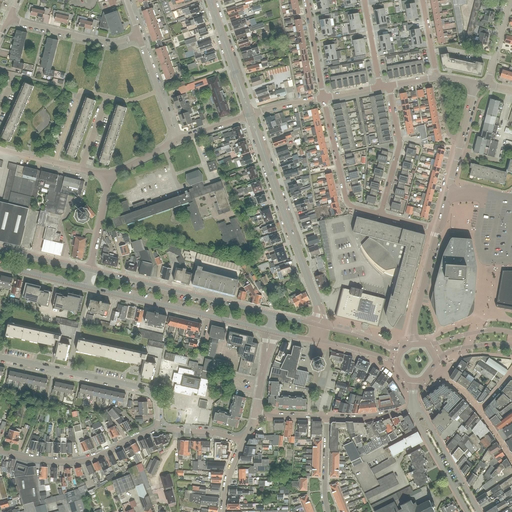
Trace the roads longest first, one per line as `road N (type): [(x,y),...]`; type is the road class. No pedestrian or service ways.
road 1 (residential): [(318,326),(321,315),(249,115)]
road 2 (residential): [(155,426),(154,397),(144,388),(0,357)]
road 3 (tertiary): [(273,314),(89,270)]
road 4 (residential): [(155,426),(75,461),(0,451)]
road 5 (residential): [(379,214),(345,200),(322,98)]
road 6 (unclassified): [(138,35),(105,43),(7,19)]
road 7 (residential): [(379,214),(398,147),(388,86)]
road 8 (tertiary): [(86,286),(208,315)]
road 9 (residential): [(479,511),(414,406)]
road 10 (residential): [(249,115),(209,0)]
